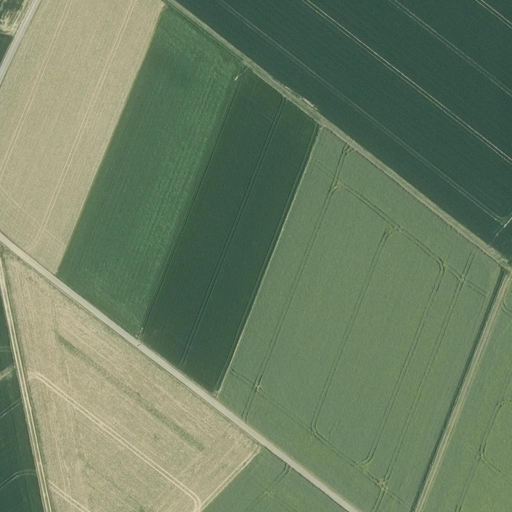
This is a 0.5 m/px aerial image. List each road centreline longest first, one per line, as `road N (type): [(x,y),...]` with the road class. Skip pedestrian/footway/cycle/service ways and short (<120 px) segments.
road 1 (track): [(0,236),(351,511)]
road 2 (track): [(165,0),(511,269)]
road 3 (track): [(52,511),(0,240)]
road 4 (track): [(419,511),(511,274)]
